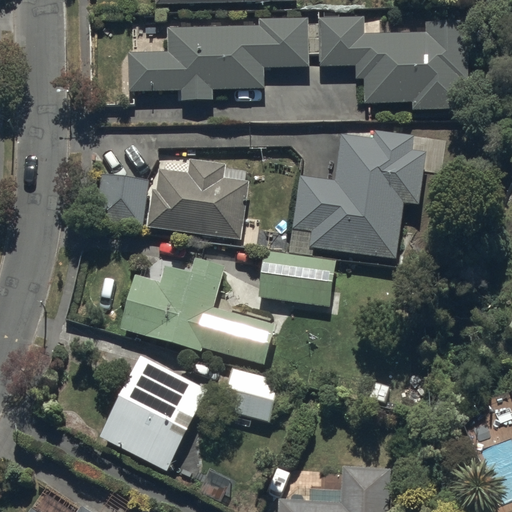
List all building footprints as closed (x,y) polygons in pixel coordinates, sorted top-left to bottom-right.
[(157,0),(158,11),(300,9),(300,0),(157,0)] [(364,20),(321,21),(321,71),(356,71),(356,83),(366,82),(366,107),(415,107),(415,113),(470,112),(469,25),(428,26),(428,38),(364,38),(364,20)] [(259,31),(168,31),(169,56),(132,56),(133,98),(184,97),(184,107),(215,107),(215,96),(267,95),(267,72),(311,71),(310,23),(259,24),(259,31)] [(337,184),(300,179),(293,234),(313,237),(311,252),(398,264),(405,208),(423,211),(430,160),(415,158),(417,139),(376,134),(374,145),(342,141),(337,184)] [(160,195),(152,194),(148,233),(242,244),(250,185),(224,182),(226,168),(193,164),(191,179),(162,175),(160,195)] [(151,185),(103,179),(97,227),(145,233),(151,185)] [(337,265),(264,254),(257,301),(330,311),(337,265)] [(139,281),(123,334),(205,358),(206,355),(266,372),(278,331),(215,314),(227,274),(196,265),(192,280),(167,272),(162,288),(139,281)] [(211,396),(143,362),(102,443),(170,477),(211,396)] [(295,387),(233,370),(222,413),(273,427),(276,412),(287,415),(295,387)] [(341,508),(280,504),(279,511),(391,511),(394,476),(343,473),(341,508)]
